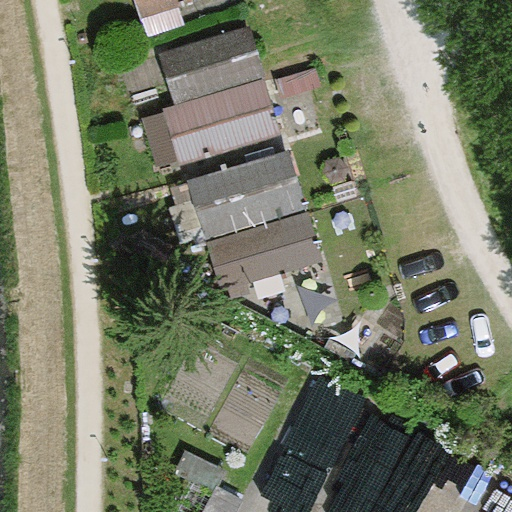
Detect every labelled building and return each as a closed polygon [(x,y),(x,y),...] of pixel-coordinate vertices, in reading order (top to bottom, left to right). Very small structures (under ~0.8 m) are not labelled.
[(133,0),(138,16),(194,0),(133,0)] [(246,26),(163,49),(178,102),(261,78),(246,26)] [(178,102),(162,106),(177,159),(276,131),(261,78),(178,102)] [(284,151),(189,178),(205,235),(301,207),(284,151)] [(306,213),(210,240),(223,286),(319,260),(306,213)] [(259,511),(329,511),(376,389),(314,366),(259,511)]
